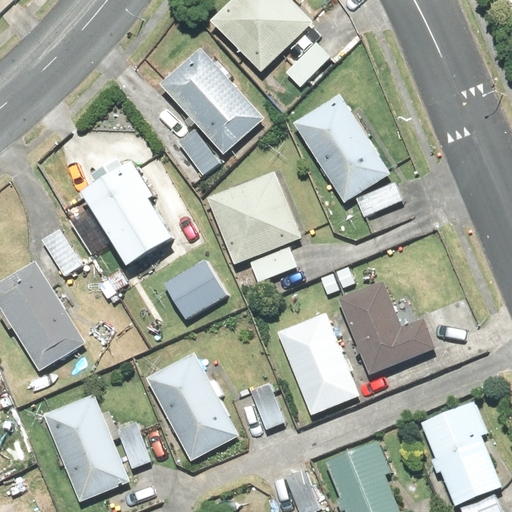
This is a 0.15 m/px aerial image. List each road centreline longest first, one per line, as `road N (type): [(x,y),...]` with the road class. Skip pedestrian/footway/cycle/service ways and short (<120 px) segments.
road 1 (residential): [(422,0),(511,218)]
road 2 (residential): [(109,0),(0,95)]
